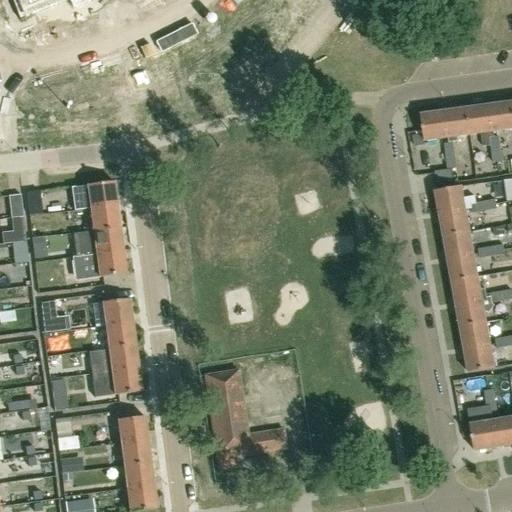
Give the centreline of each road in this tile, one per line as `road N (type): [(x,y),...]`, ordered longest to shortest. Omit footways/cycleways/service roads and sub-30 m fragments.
road 1 (residential): [(465,508),(393,96),(511,76)]
road 2 (residential): [(177,511),(136,151),(0,166)]
